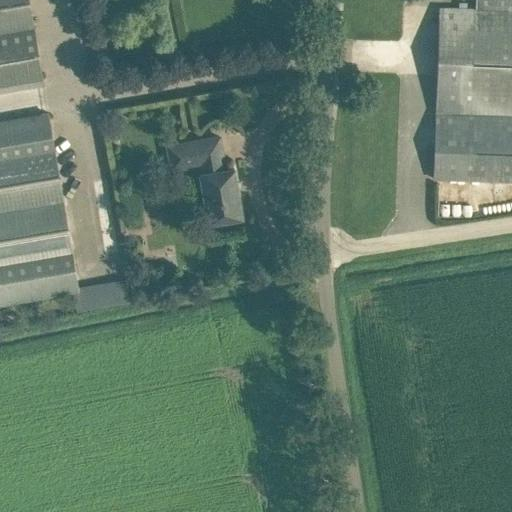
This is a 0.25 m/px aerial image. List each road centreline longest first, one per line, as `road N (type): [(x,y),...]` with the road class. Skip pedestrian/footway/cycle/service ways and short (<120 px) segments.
road 1 (unclassified): [(361,511),(324,256),(338,0)]
road 2 (unknown): [(324,256),(511,217)]
